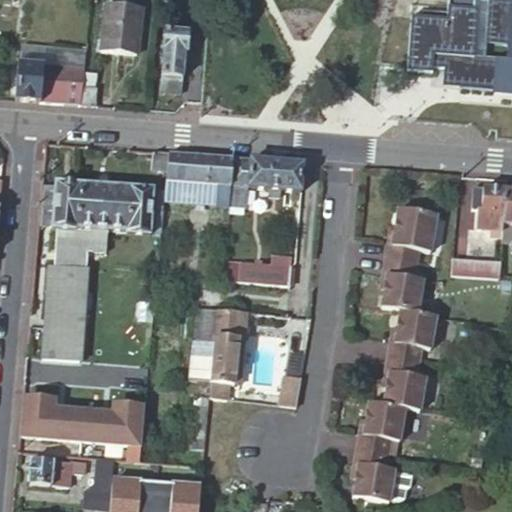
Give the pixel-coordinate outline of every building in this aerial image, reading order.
[(432,69),(445,70),(444,89),(457,90),(457,91),(511,94),(511,2),(485,0),(445,0),(445,14),(420,12),(420,18),(411,17),(406,72),(431,74),(432,69)] [(136,59),(141,12),(105,8),(100,55),(136,59)] [(185,59),(186,40),(163,37),(158,91),(163,92),(162,99),(179,100),(183,60),(185,59)] [(83,72),(86,52),(20,46),(18,66),(83,72)] [(18,66),(15,104),(79,109),(81,93),(83,72),(18,66)] [(79,109),(95,111),(96,94),(81,93),(79,109)] [(166,175),(168,155),(152,154),(150,173),(166,175)] [(233,160),(168,155),(166,175),(165,184),(230,189),(233,160)] [(303,166),(233,160),(230,189),(247,190),(301,195),(303,166)] [(75,230),(106,233),(125,234),(125,236),(149,238),(153,192),(54,183),(50,230),(57,231),(74,232),(75,230)] [(228,209),(230,189),(165,184),(163,204),(228,209)] [(247,190),(230,189),(228,209),(246,211),(247,190)] [(501,232),(501,228),(504,192),(482,190),(480,214),(476,213),(474,230),(501,232)] [(511,192),(504,192),(501,228),(511,228),(510,245),(511,245),(511,192)] [(389,242),(385,262),(415,267),(417,253),(430,254),(436,217),(398,211),(392,243),(389,242)] [(48,267),(42,360),(79,363),(86,253),(104,254),(106,233),(75,230),(74,232),(57,231),(54,267),(48,267)] [(226,235),(225,241),(229,242),(228,249),(233,249),(235,236),(226,235)] [(413,281),(415,267),(385,262),(383,277),(386,278),(381,309),(400,312),(417,315),(422,282),(413,281)] [(452,263),(451,278),(463,279),(497,282),(498,266),(452,263)] [(293,289),(295,269),(250,266),(249,286),(293,289)] [(430,351),(436,318),(417,315),(400,312),(395,344),(391,344),(388,359),(419,364),(421,350),(430,351)] [(218,313),(216,340),(234,342),(237,315),(218,313)] [(240,388),(247,315),(237,315),(234,342),(237,342),(233,387),(240,388)] [(216,340),(210,400),(225,402),(227,386),(233,387),(237,342),(234,342),(216,340)] [(390,375),(384,407),(405,410),(420,412),(426,380),(416,378),(419,364),(388,359),(386,374),(390,375)] [(295,410),(299,385),(283,383),(280,408),(295,410)] [(400,443),(405,410),(384,407),(370,404),(364,437),(361,436),(358,451),(388,456),(390,442),(400,443)] [(52,412),(52,407),(23,405),(21,440),(81,444),(83,414),(52,412)] [(115,417),(83,414),(81,444),(141,449),(144,414),(115,412),(115,417)] [(386,470),(388,456),(358,451),(356,467),(359,467),(354,499),(390,505),(395,471),(386,470)] [(80,466),(30,462),(28,486),(69,490),(70,474),(79,475),(80,466)] [(203,470),(134,465),(131,500),(181,504),(183,483),(190,483),(188,505),(199,506),(203,470)] [(89,485),(75,484),(75,491),(83,492),(82,508),(107,511),(109,494),(95,493),(95,488),(89,487),(89,485)]
